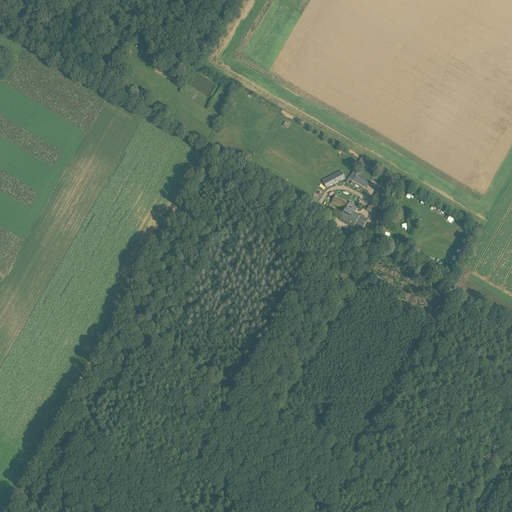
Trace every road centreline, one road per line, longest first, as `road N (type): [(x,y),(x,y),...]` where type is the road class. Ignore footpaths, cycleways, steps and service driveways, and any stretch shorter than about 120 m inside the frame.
road 1 (unclassified): [(445,282),(0,20)]
road 2 (track): [(450,511),(114,318)]
road 3 (track): [(5,511),(114,318)]
road 4 (track): [(114,318),(210,147)]
